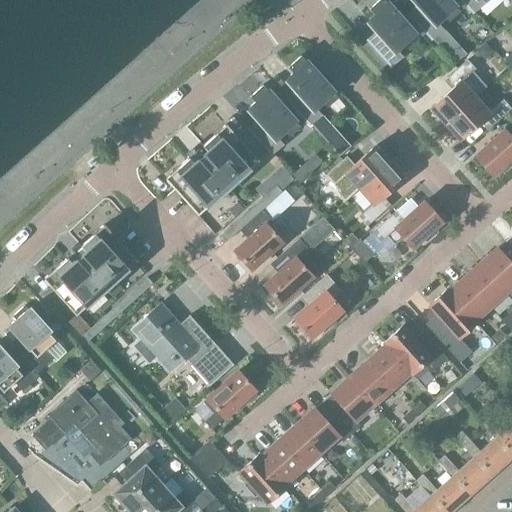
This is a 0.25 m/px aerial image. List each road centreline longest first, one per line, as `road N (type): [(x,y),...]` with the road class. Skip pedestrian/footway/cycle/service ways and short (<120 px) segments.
road 1 (residential): [(301,378),(113,168)]
road 2 (residential): [(479,220),(297,16)]
road 3 (residential): [(113,168),(297,16)]
road 4 (residential): [(301,378),(479,220)]
road 5 (residential): [(0,277),(113,168)]
